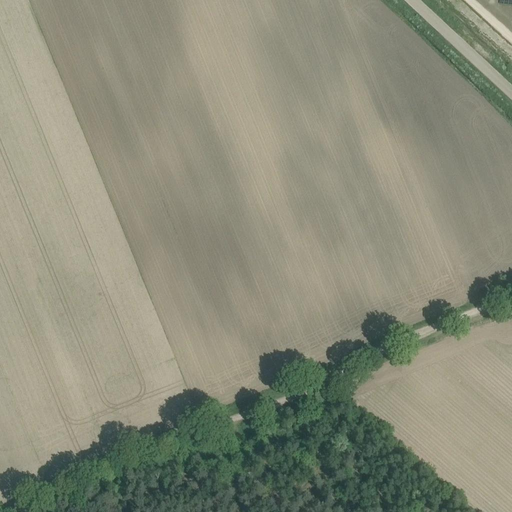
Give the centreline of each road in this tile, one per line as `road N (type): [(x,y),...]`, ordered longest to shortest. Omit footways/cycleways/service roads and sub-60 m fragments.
road 1 (track): [(15,511),(503,297)]
road 2 (unclassified): [(511,97),(412,0)]
